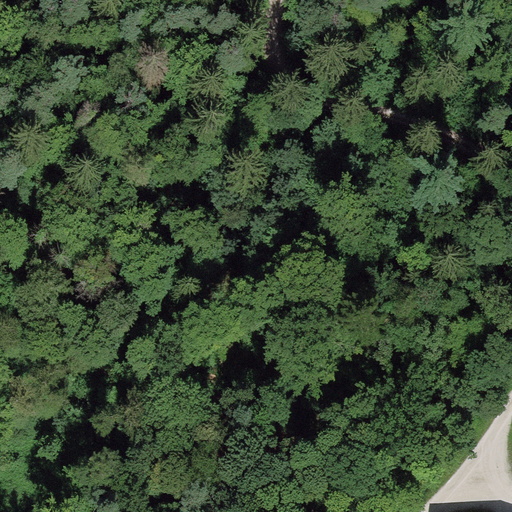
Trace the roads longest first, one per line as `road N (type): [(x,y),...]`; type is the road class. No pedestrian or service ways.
road 1 (track): [(511,183),(464,145),(413,120),(295,86),(279,56),(278,0)]
road 2 (track): [(428,511),(511,403)]
